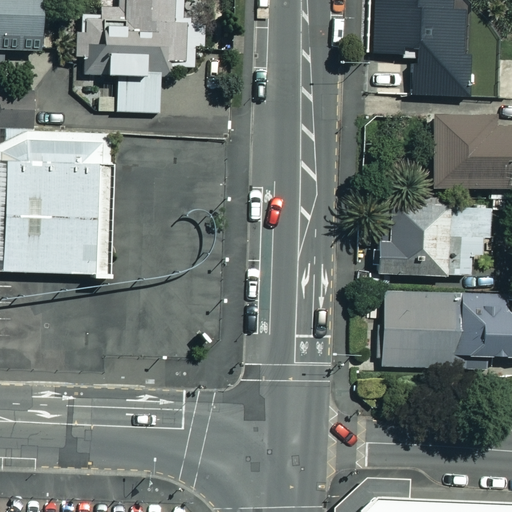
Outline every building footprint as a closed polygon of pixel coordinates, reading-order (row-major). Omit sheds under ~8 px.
[(0,0),(0,46),(37,46),(36,0),(0,0)] [(114,76),(113,111),(157,112),(158,77),(170,78),(170,67),(192,67),(192,46),(202,46),(202,24),(188,23),(189,18),(182,18),(182,0),(116,0),(116,6),(98,5),(98,19),(82,19),(82,33),(73,33),(72,58),(81,58),(81,75),(114,76)] [(415,41),(415,65),(409,65),(409,95),(469,97),(469,55),(462,55),(463,9),(450,9),(450,0),(370,0),(369,53),(400,55),(400,47),(407,48),(415,41)] [(31,89),(0,88),(0,123),(30,125),(31,89)] [(492,114),(428,114),(428,189),(511,189),(511,125),(492,125),(492,114)] [(109,133),(0,129),(0,267),(106,270),(109,133)] [(374,266),(373,275),(444,277),(444,275),(446,208),(446,198),(403,197),(403,203),(377,203),(376,241),(374,241),(374,249),(370,249),(369,266),(374,266)] [(379,357),(378,367),(484,370),(484,358),(511,358),(511,293),(380,291),(380,325),(375,325),(374,357),(379,357)] [(511,511),(511,504),(366,500),(355,511),(511,511)]
